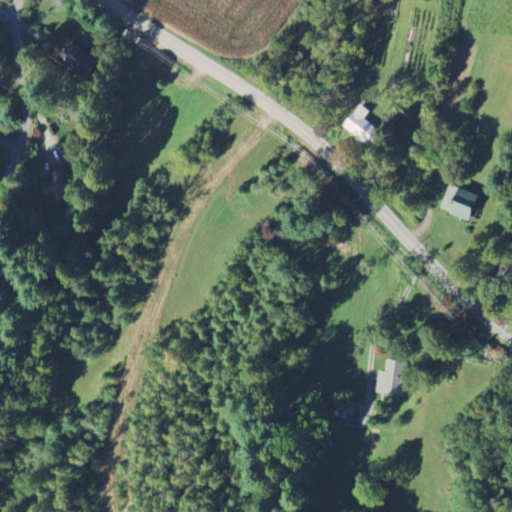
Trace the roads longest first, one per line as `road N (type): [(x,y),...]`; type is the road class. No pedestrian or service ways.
road 1 (tertiary): [(106,0),(286,116),(511,335)]
road 2 (residential): [(0,188),(27,136),(32,103),(23,0)]
